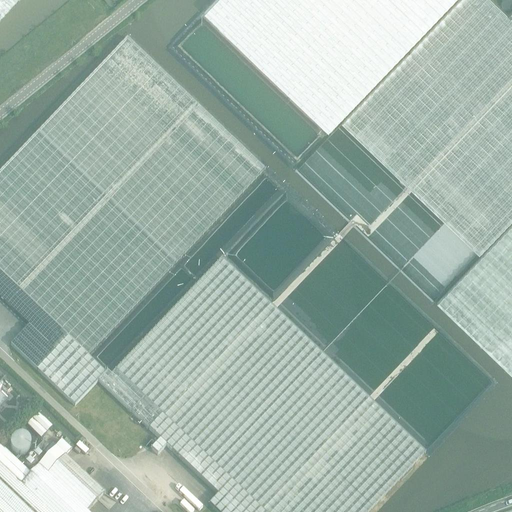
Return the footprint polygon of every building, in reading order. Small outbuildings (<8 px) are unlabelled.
[(0,0),(0,16),(15,0),(0,0)] [(216,0),(205,12),(206,13),(326,128),(329,130),(383,73),(454,0),(216,0)] [(511,18),(508,15),(492,0),(459,0),(342,123),(479,254),(511,219),(511,18)] [(265,170),(202,111),(127,39),(0,172),(0,272),(69,338),(38,371),(75,407),(98,382),(100,384),(108,376),(87,356),(170,269),(265,170)] [(511,224),(438,303),(511,373),(511,224)] [(100,384),(160,441),(151,450),(157,456),(166,447),(218,496),(208,505),(215,511),(369,511),(425,454),(323,357),(221,260),(109,378),(108,376),(100,384)] [(0,272),(0,298),(29,326),(11,346),(38,371),(69,338),(0,272)] [(19,404),(18,411),(28,412),(29,405),(19,404)] [(37,415),(26,426),(41,440),(52,428),(37,415)] [(18,418),(13,423),(17,427),(22,422),(18,418)] [(40,454),(48,446),(44,441),(36,449),(40,454)] [(62,442),(38,466),(58,484),(86,511),(87,511),(88,511),(105,494),(65,456),(71,450),(62,442)] [(0,511),(86,511),(58,484),(38,466),(30,475),(0,447),(0,511)]
